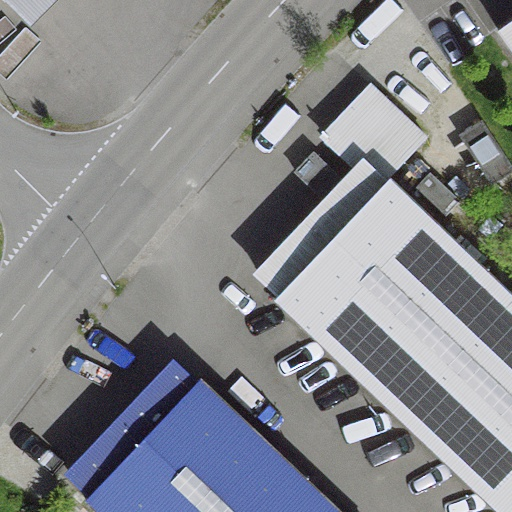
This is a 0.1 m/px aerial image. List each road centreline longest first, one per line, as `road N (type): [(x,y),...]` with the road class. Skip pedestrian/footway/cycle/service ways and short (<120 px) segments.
road 1 (unclassified): [(0,334),(168,127),(287,0)]
road 2 (unknown): [(83,230),(389,511)]
